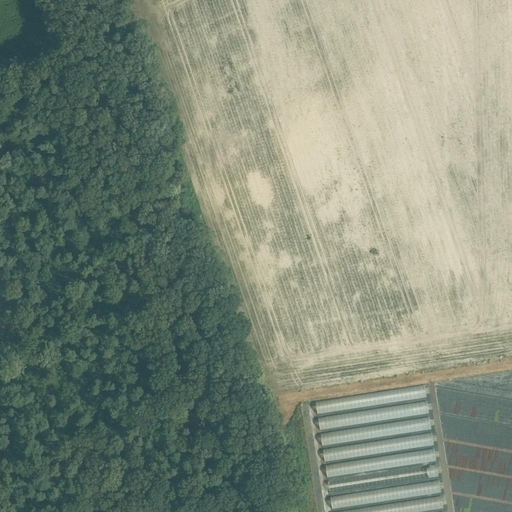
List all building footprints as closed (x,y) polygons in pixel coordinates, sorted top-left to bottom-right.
[(316,413),(425,397),(423,385),(314,401),(316,413)] [(319,428),(428,414),(426,401),(317,415),(319,428)] [(445,416),(444,475),(511,476),(511,449),(495,449),(500,440),(495,440),(486,434),(482,434),(478,442),(465,435),(460,435),(460,428),(464,428),(453,422),(447,422),(447,416),(445,416)] [(429,417),(319,431),(321,446),(322,446),(324,459),(433,446),(431,431),(430,431),(429,417)] [(326,476),(435,462),(434,449),(325,463),(326,476)]
